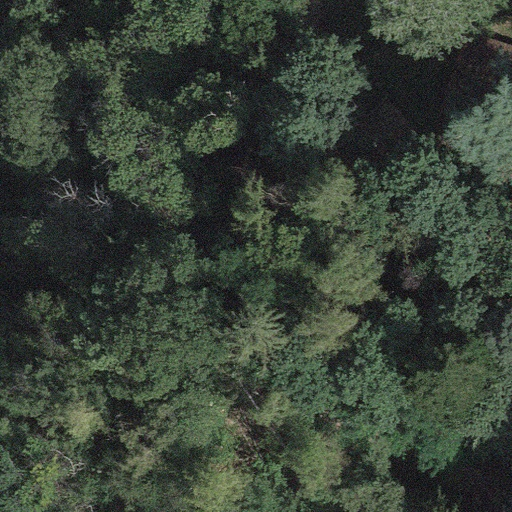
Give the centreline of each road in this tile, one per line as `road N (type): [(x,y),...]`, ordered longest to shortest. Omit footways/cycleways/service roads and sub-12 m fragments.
road 1 (track): [(305,0),(252,166),(198,276),(209,360),(265,409),(418,437),(510,511)]
road 2 (track): [(394,0),(391,81),(442,145),(511,163)]
